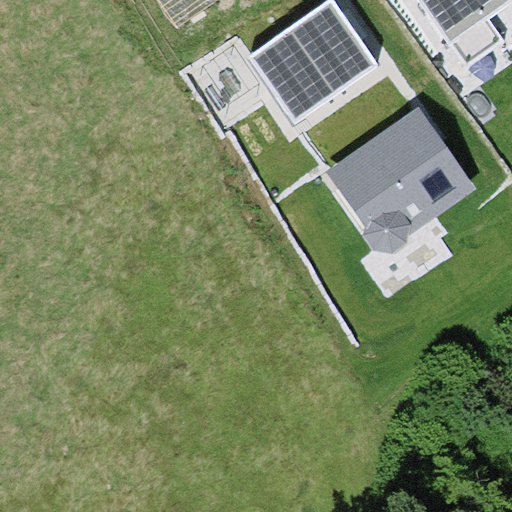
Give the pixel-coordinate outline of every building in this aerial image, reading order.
[(343,12),(334,0),(328,0),(247,56),(294,124),(380,65),(362,39),(352,24),(343,12)] [(511,0),(419,0),(451,45),(489,18),(511,0)] [(348,9),(343,12),(352,24),(362,39),(367,35),(348,9)] [(504,40),(489,18),(451,45),(466,67),(504,40)] [(419,107),(325,171),(365,227),(363,234),(374,251),(395,252),(406,244),(409,235),(477,187),(445,143),(419,107)]
